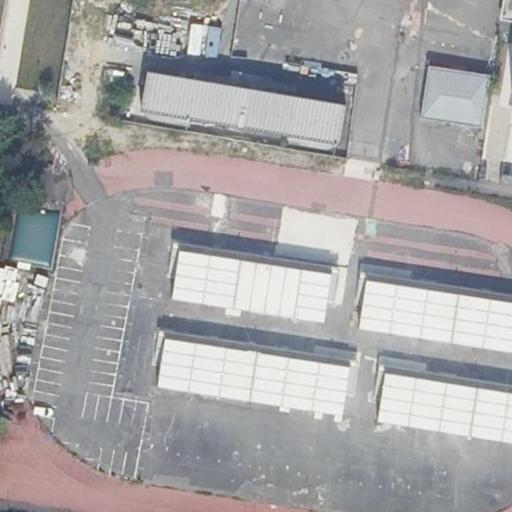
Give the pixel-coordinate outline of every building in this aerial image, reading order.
[(0,0),(0,45),(8,0),(0,0)] [(511,0),(502,0),(496,39),(511,41),(511,0)] [(421,114),(482,126),(491,74),(429,62),(421,114)] [(142,109),(340,143),(347,105),(148,71),(142,109)] [(511,184),(511,175),(502,174),(501,183),(511,184)] [(9,262),(50,271),(62,215),(20,207),(9,262)] [(233,313),(326,319),(329,270),(237,263),(233,313)] [(511,353),(511,303),(457,295),(449,344),(511,353)] [(33,330),(37,302),(23,300),(19,328),(33,330)] [(320,356),(318,399),(343,400),(343,404),(366,404),(368,357),(320,356)] [(466,437),(511,444),(511,393),(475,387),(466,437)]
